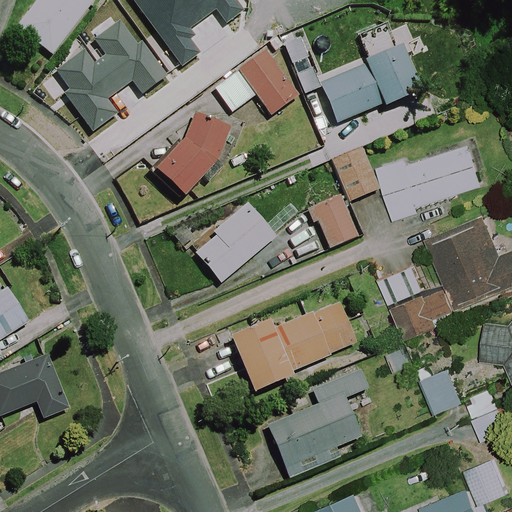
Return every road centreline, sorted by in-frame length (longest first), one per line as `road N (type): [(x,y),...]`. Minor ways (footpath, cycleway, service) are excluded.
road 1 (residential): [(172,436),(57,176),(0,131)]
road 2 (residential): [(172,436),(43,511)]
